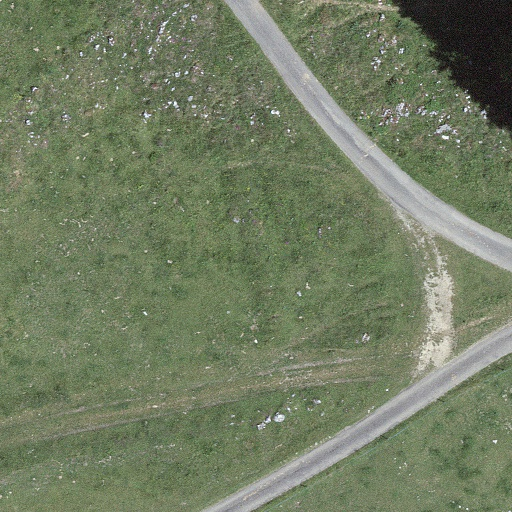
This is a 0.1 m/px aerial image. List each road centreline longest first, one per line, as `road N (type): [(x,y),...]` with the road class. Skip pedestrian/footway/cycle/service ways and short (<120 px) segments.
road 1 (track): [(238,0),(388,174),(474,237),(511,254)]
road 2 (track): [(223,511),(511,340)]
road 3 (track): [(388,174),(426,232),(437,287),(425,391)]
